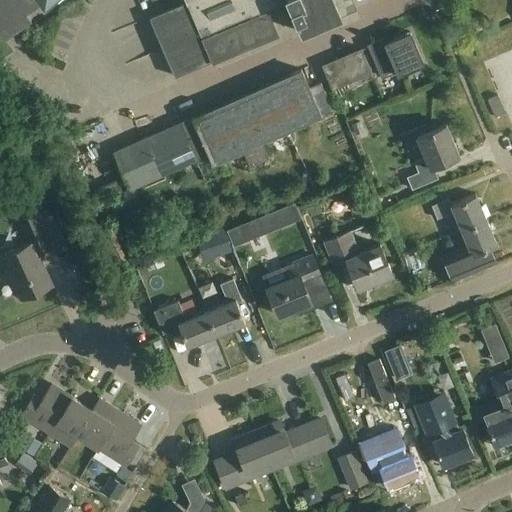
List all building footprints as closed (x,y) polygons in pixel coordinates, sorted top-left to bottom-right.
[(0,0),(0,35),(3,40),(31,19),(26,12),(38,2),(43,9),(55,0),(0,0)] [(186,0),(187,1),(201,33),(265,6),(278,0),(287,0),(295,18),(301,33),(339,16),(338,15),(355,7),(354,3),(352,0),(186,0)] [(212,60),(203,38),(201,33),(187,1),(149,17),(175,76),(212,60)] [(267,11),(203,38),(212,60),(276,33),(267,11)] [(368,46),(382,79),(383,78),(398,72),(399,72),(400,75),(424,64),(411,33),(387,43),(386,44),(384,39),(369,46),(368,46)] [(350,89),(374,79),(371,74),(372,73),(362,49),(322,66),(333,91),(348,84),(350,89)] [(212,163),(242,150),(260,142),(321,115),(322,114),(321,112),(330,109),(323,91),(319,83),(310,87),(302,70),(114,153),(130,188),(208,153),(212,163)] [(487,99),(492,110),(502,106),(497,95),(487,99)] [(363,132),(359,121),(351,124),(356,135),(363,132)] [(407,177),(413,189),(438,179),(433,167),(459,156),(446,125),(417,137),(425,158),(414,162),(418,172),(407,177)] [(454,213),(461,229),(485,219),(475,195),(451,205),(449,199),(431,207),(437,220),(454,213)] [(276,226),(300,216),(294,202),(270,211),(276,226)] [(52,285),(38,255),(53,248),(36,212),(18,220),(29,243),(0,256),(0,261),(7,276),(9,275),(21,300),(52,285)] [(135,219),(124,223),(127,231),(138,226),(135,219)] [(489,248),(496,245),(485,219),(461,229),(469,249),(444,260),(452,280),(495,263),(489,248)] [(106,228),(99,231),(117,270),(124,267),(123,266),(106,228)] [(212,255),(231,249),(224,230),(205,236),(212,255)] [(359,253),(350,231),(324,241),(334,266),(346,261),(357,288),(392,274),(380,245),(359,253)] [(401,254),(408,270),(422,264),(415,248),(401,254)] [(160,254),(144,261),(148,271),(164,264),(160,254)] [(265,286),(277,315),(310,301),(302,281),(319,274),(311,254),(283,265),(288,277),(265,286)] [(228,304),(207,312),(216,334),(245,322),(237,303),(241,301),(233,280),(221,285),(228,304)] [(207,312),(206,311),(185,319),(178,300),(153,310),(162,333),(179,326),(187,346),(216,334),(207,312)] [(486,345),(502,339),(495,323),(480,330),(486,345)] [(396,380),(412,374),(400,344),(384,351),(396,380)] [(349,355),(361,384),(377,378),(365,348),(349,355)] [(460,354),(451,358),(454,365),(463,361),(460,354)] [(508,441),(507,439),(511,437),(511,369),(490,379),(499,400),(480,408),(492,438),(490,439),(493,447),(508,441)] [(21,414),(47,430),(69,396),(51,385),(41,401),(33,396),(21,414)] [(71,445),(78,434),(91,410),(69,396),(47,430),(71,445)] [(433,443),(435,447),(442,465),(472,453),(464,435),(463,430),(461,431),(460,431),(456,433),(442,397),(416,408),(427,435),(432,432),(436,442),(433,443)] [(78,434),(100,448),(122,414),(98,399),(91,410),(78,434)] [(122,414),(100,448),(126,465),(137,446),(130,442),(140,425),(122,414)] [(279,422),(256,431),(272,468),(330,444),(320,419),(284,434),(279,422)] [(272,468),(256,431),(233,440),(238,452),(215,462),(225,487),(272,468)] [(33,454),(40,442),(27,434),(19,446),(33,454)] [(379,465),(388,487),(418,475),(405,443),(381,452),(384,460),(379,462),(380,464),(379,465)] [(338,458),(351,489),(368,482),(355,451),(338,458)] [(25,464),(30,457),(23,452),(18,459),(25,464)] [(322,457),(305,461),(313,495),(331,491),(322,457)] [(111,476),(102,491),(115,499),(124,485),(123,484),(114,479),(111,476)] [(61,511),(69,499),(49,487),(33,511),(61,511)] [(238,506),(247,502),(243,492),(234,496),(238,506)] [(190,511),(172,502),(165,511),(210,511),(212,508),(204,504),(199,511),(190,511)]
